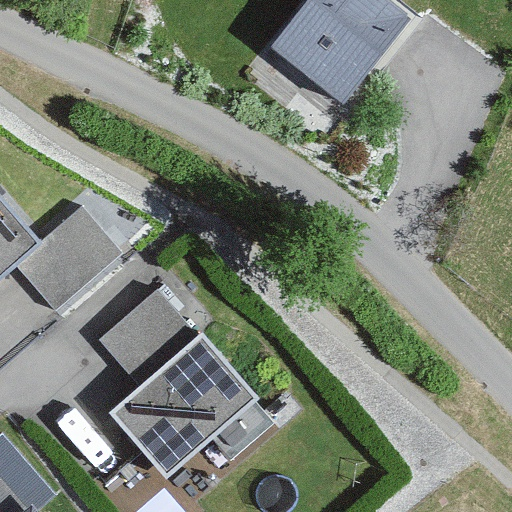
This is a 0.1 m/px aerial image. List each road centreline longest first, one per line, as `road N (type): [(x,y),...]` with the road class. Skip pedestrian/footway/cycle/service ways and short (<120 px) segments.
road 1 (residential): [(511,372),(258,151),(0,30)]
road 2 (residential): [(0,396),(108,291)]
